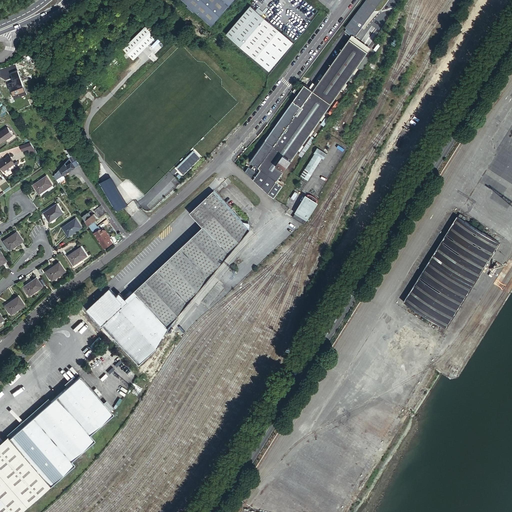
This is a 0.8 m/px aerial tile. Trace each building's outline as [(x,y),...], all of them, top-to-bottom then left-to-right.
[(183,2),(194,10),(200,15),(219,30),(241,0),(174,0),(181,5),(183,2)] [(365,0),(348,24),(357,31),(381,0),(365,0)] [(495,0),(480,0),(451,47),(473,60),(479,49),(499,17),(506,7),(505,6),(495,0)] [(255,13),(231,42),(277,80),(302,51),(255,13)] [(502,19),(499,17),(479,49),(482,51),(502,19)] [(122,48),(133,59),(155,37),(143,26),(122,48)] [(352,35),(349,39),(367,52),(370,48),(352,35)] [(244,171),(266,192),(274,198),(283,185),(277,181),(278,179),(332,103),(354,73),(367,52),(349,39),(317,85),(313,90),(309,87),(304,84),(301,89),(297,95),(265,140),(249,162),(258,168),(260,169),(257,173),(248,166),(244,171)] [(96,83),(103,90),(128,64),(121,57),(96,83)] [(8,82),(14,99),(27,94),(18,70),(11,72),(14,80),(8,82)] [(381,161),(403,174),(452,94),(430,81),(381,161)] [(95,84),(92,87),(98,93),(101,90),(95,84)] [(0,132),(0,139),(2,142),(16,133),(10,125),(0,132)] [(511,130),(500,148),(511,155),(511,130)] [(30,147),(34,145),(31,141),(22,145),(24,149),(30,147)] [(326,154),(318,148),(315,154),(300,176),(307,180),(322,158),(323,159),(326,154)] [(183,174),(200,157),(193,150),(176,167),(183,174)] [(0,162),(6,170),(16,162),(10,155),(0,162)] [(73,155),(51,170),(57,179),(64,175),(79,164),(73,155)] [(401,177),(403,174),(381,161),(379,164),(401,177)] [(34,186),(39,194),(53,185),(47,177),(34,186)] [(99,183),(115,211),(125,206),(110,177),(99,183)] [(222,184),(216,189),(218,191),(224,186),(225,187),(231,182),(227,178),(221,183),(222,184)] [(160,181),(145,196),(150,201),(165,186),(160,181)] [(202,225),(133,291),(168,328),(204,285),(250,229),(213,190),(190,212),(202,225)] [(296,212),(292,218),(304,224),(307,219),(308,220),(311,215),(309,214),(318,201),(318,200),(318,198),(316,197),(313,195),(311,194),(309,194),(308,195),(299,208),(298,208),(295,212),(296,212)] [(307,194),(298,208),(299,208),(308,195),(307,194)] [(319,202),(318,201),(309,214),(311,215),(319,202)] [(44,213),(50,221),(63,212),(58,204),(44,213)] [(99,217),(106,212),(103,206),(100,208),(99,207),(94,210),(99,217)] [(82,216),(87,223),(91,220),(96,217),(93,213),(90,215),(88,212),(82,216)] [(499,243),(457,217),(404,302),(446,329),(499,243)] [(61,227),(68,235),(80,225),(74,218),(61,227)] [(337,248),(337,249),(344,253),(350,256),(366,231),(353,222),(337,248)] [(91,228),(103,247),(112,241),(109,237),(110,236),(107,231),(105,232),(102,234),(101,232),(100,231),(98,232),(97,231),(98,231),(96,229),(98,227),(96,225),(95,225),(91,228)] [(4,242),(10,250),(23,241),(17,233),(4,242)] [(69,255),(75,263),(87,254),(81,246),(69,255)] [(336,265),(344,253),(337,249),(332,258),(333,259),(332,262),(336,265)] [(47,272),(53,280),(66,270),(60,262),(47,272)] [(26,289),(32,297),(44,288),(38,280),(26,289)] [(168,328),(133,291),(132,291),(125,298),(123,296),(119,292),(116,294),(109,287),(87,309),(139,365),(157,347),(168,328)] [(132,291),(130,289),(123,296),(125,298),(132,291)] [(5,305),(11,313),(24,304),(18,296),(5,305)] [(0,511),(18,511),(73,464),(70,461),(94,440),(89,434),(113,414),(79,376),(45,406),(3,443),(2,441),(0,442),(0,511)] [(2,441),(3,443),(45,406),(43,403),(1,440),(2,441)]
